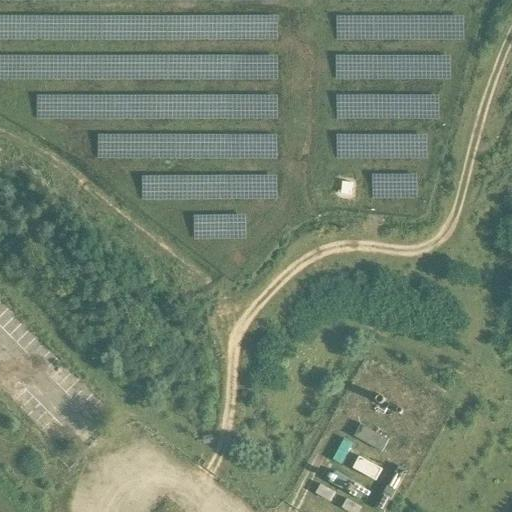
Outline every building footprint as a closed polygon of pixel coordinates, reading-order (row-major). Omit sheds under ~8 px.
[(381,452),(388,440),(361,425),(354,437),(381,452)] [(374,485),(380,475),(336,450),(330,461),(374,485)] [(381,511),(384,511),(407,471),(398,466),(375,508),(381,511)] [(364,503),(370,492),(326,468),(320,479),(364,503)] [(330,502),(335,493),(321,485),(316,494),(330,502)] [(347,511),(359,511),(361,508),(347,500),(342,508),(347,511)]
